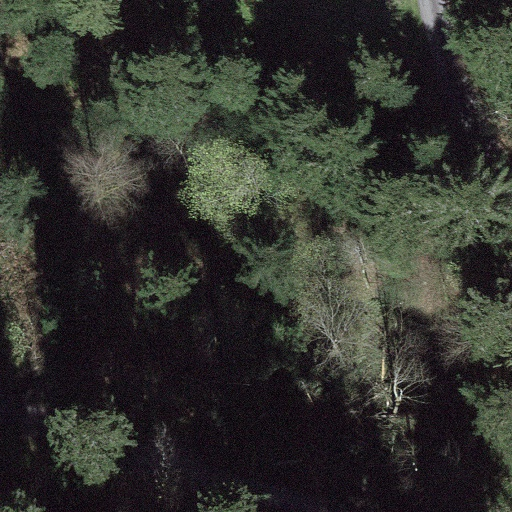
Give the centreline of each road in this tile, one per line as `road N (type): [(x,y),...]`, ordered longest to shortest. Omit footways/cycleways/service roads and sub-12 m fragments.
road 1 (track): [(327,511),(168,467),(0,403)]
road 2 (track): [(429,0),(462,120),(511,198)]
